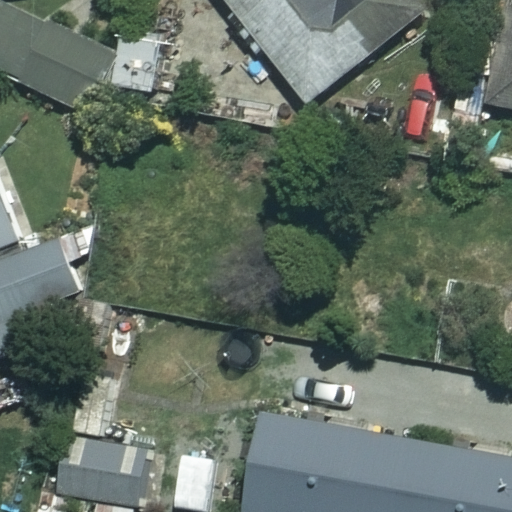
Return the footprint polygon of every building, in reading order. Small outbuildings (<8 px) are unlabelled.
[(438,26),(419,0),(227,0),(316,118),(438,26)] [(120,61),(1,10),(0,13),(0,80),(94,121),(120,61)] [(511,62),(501,114),(511,116),(511,62)] [(35,262),(0,171),(0,372),(103,333),(71,248),(35,262)] [(511,511),(511,471),(275,428),(260,511),(511,511)] [(186,511),(194,456),(81,441),(72,508),(101,511),(186,511)] [(232,511),(237,474),(205,470),(199,511),(232,511)]
